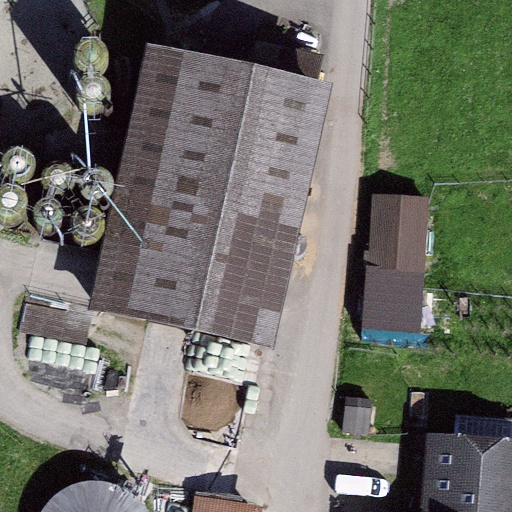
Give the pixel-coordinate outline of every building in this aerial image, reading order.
[(316,102),(141,60),(79,320),(254,362),(316,102)] [(428,328),(431,187),(370,186),(368,327),(428,328)] [(511,511),(511,454),(421,447),(415,511),(511,511)] [(160,511),(165,501),(77,462),(54,511),(160,511)] [(201,487),(196,511),(264,511),(266,500),(201,487)]
